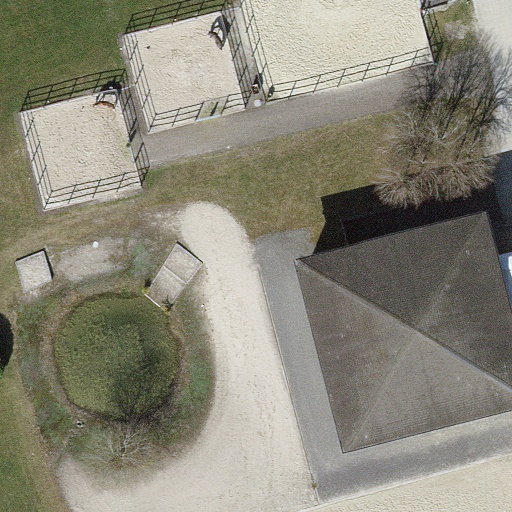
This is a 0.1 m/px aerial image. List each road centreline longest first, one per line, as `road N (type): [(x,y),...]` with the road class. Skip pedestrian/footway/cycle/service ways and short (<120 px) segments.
road 1 (track): [(511,428),(185,511)]
road 2 (track): [(272,489),(205,238)]
